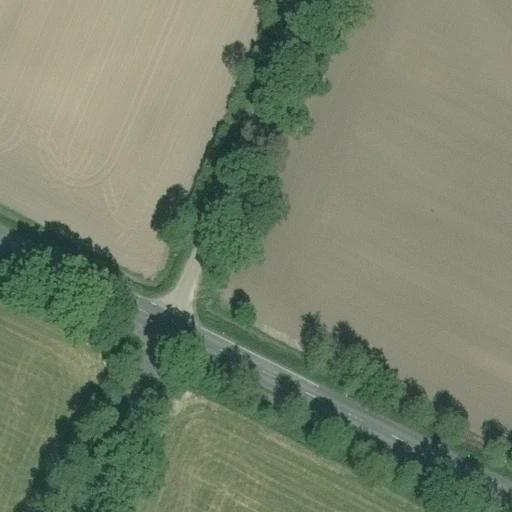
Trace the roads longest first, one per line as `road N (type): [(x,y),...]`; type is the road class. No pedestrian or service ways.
road 1 (secondary): [(511,499),(171,328)]
road 2 (unclassified): [(171,328),(313,0)]
road 3 (unclassified): [(96,511),(171,328)]
road 4 (secondary): [(171,328),(0,245)]
